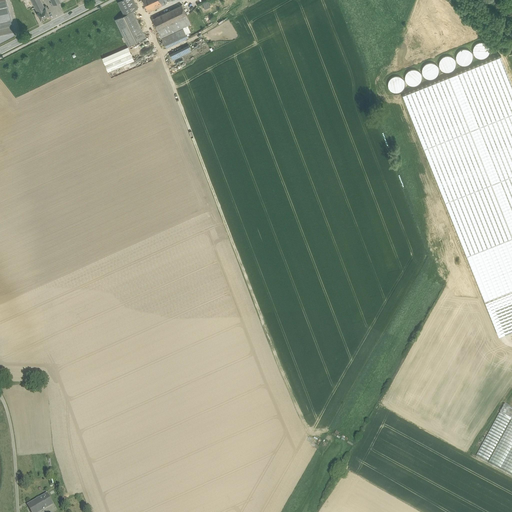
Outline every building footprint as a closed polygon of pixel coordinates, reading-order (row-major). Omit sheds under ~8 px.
[(40,0),(30,0),(37,12),(45,8),(45,9),(48,7),(45,2),(42,3),(40,0)] [(133,0),(120,0),(118,1),(124,15),(133,11),(138,8),(133,0)] [(143,0),(149,12),(166,4),(165,2),(167,1),(166,0),(143,0)] [(182,5),(152,19),(157,29),(187,15),(182,5)] [(37,12),(37,13),(40,19),(49,15),(45,9),(45,8),(37,12)] [(124,15),(115,20),(128,46),(146,37),(133,11),(124,15)] [(187,15),(157,29),(162,38),(183,28),(191,24),(187,15)] [(183,28),(162,38),(166,48),(188,38),(183,28)] [(189,45),(170,54),(173,60),(192,51),(189,45)] [(129,47),(103,58),(109,72),(135,60),(129,47)] [(135,60),(109,72),(111,78),(153,60),(150,54),(135,60)] [(175,65),(170,67),(172,72),(186,67),(183,59),(174,63),(175,65)] [(499,413),(476,456),(488,462),(511,420),(499,413)] [(511,420),(488,463),(511,475),(511,420)] [(47,494),(38,499),(41,504),(44,509),(52,505),(47,494)] [(35,507),(33,502),(27,505),(30,511),(39,511),(43,510),(44,510),(44,509),(41,504),(35,507)]
